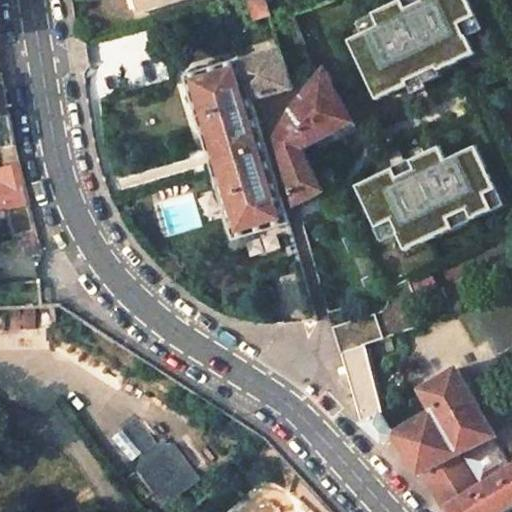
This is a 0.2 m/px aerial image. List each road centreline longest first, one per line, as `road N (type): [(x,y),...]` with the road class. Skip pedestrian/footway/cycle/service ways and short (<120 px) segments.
road 1 (residential): [(30,0),(56,160),(98,256),(165,324),(281,404)]
road 2 (residential): [(281,404),(329,332),(270,129),(304,84),(287,30)]
road 3 (residential): [(281,404),(384,511)]
